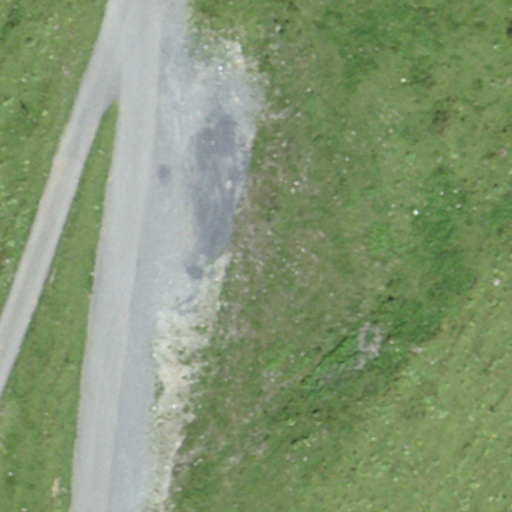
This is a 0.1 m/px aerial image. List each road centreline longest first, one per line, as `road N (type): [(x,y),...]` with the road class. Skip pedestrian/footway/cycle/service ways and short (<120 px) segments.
road 1 (unclassified): [(141,0),(103,511)]
road 2 (track): [(140,16),(121,31),(0,354)]
